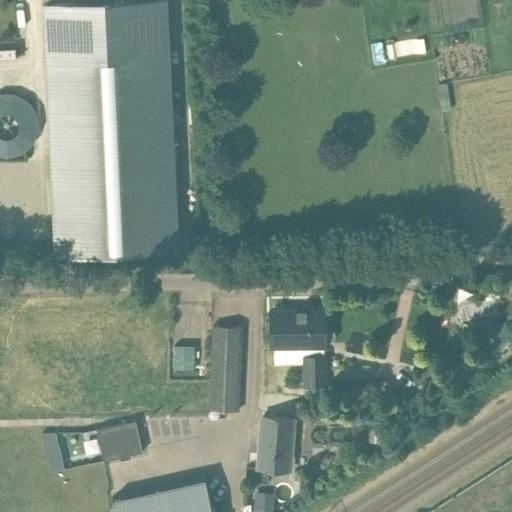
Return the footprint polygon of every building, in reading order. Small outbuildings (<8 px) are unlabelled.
[(116,0),(44,4),(56,256),(179,250),(167,0),(116,0)] [(0,152),(41,143),(29,90),(0,95),(0,152)] [(274,345),(274,363),(304,363),(304,356),(325,356),(326,356),(326,341),(331,341),(334,337),(334,332),(331,328),(326,328),(325,309),(271,310),(271,346),(274,345)] [(511,337),(500,318),(474,334),(485,352),(511,337)] [(242,326),(213,325),(210,408),(239,409),(242,326)] [(174,343),(174,366),(195,366),(195,343),(174,343)] [(325,392),(325,356),(304,356),(304,363),(305,392),(325,392)] [(443,383),(431,364),(412,376),(424,394),(443,383)] [(294,418),(262,416),(258,466),(290,469),(294,418)] [(136,419),(96,428),(103,459),(143,451),(136,419)] [(58,439),(44,442),(47,456),(61,453),(58,439)] [(213,511),(205,476),(112,497),(115,511),(213,511)] [(273,509),(274,492),(255,490),(254,508),(273,509)]
